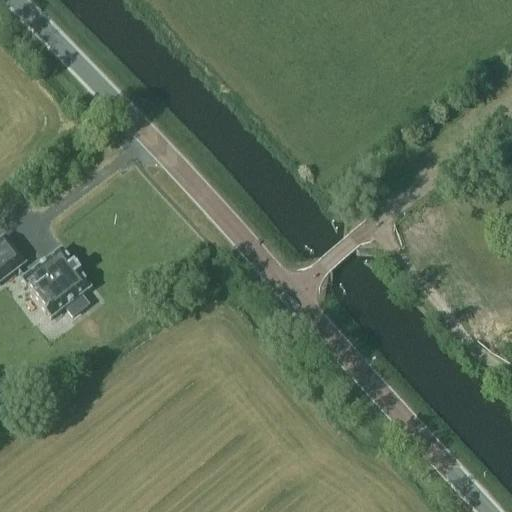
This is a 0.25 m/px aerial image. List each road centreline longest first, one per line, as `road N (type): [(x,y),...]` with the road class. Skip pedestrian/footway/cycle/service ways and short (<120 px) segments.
road 1 (secondary): [(292,295),(16,0)]
road 2 (secondary): [(292,295),(488,511)]
road 3 (unclassified): [(292,295),(511,119)]
